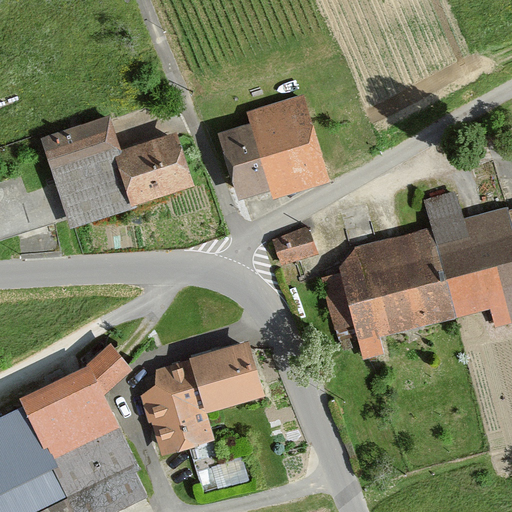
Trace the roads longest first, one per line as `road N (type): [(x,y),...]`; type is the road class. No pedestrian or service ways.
road 1 (unclassified): [(226,274),(262,230),(511,88)]
road 2 (tertiary): [(226,274),(275,319),(352,511)]
road 3 (track): [(246,248),(142,0)]
road 4 (tertiary): [(0,275),(185,267),(226,274)]
